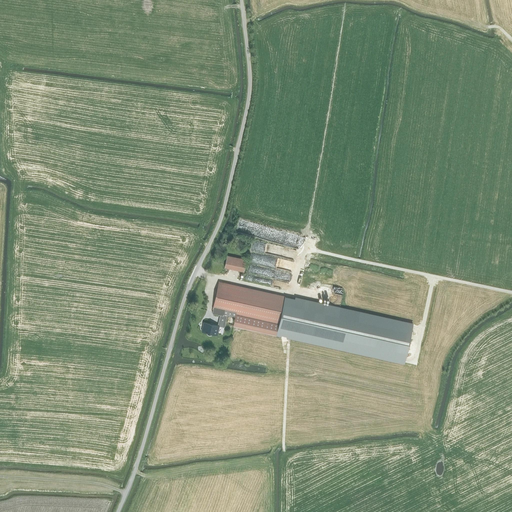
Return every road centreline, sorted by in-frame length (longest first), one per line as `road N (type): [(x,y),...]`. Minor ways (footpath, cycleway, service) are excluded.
road 1 (unclassified): [(117,511),(184,297),(223,209),(249,87),(241,0)]
road 2 (track): [(293,295),(306,249),(511,292)]
road 3 (track): [(284,451),(283,336),(292,294)]
road 4 (track): [(125,493),(97,483),(0,477)]
